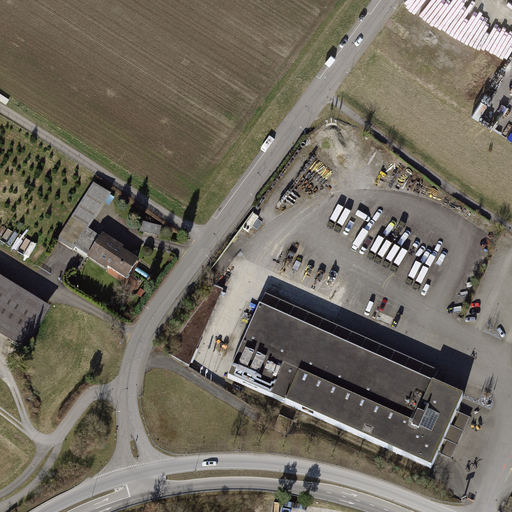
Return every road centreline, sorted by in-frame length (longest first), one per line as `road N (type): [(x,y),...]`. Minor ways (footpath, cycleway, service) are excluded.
road 1 (residential): [(200,254),(388,0)]
road 2 (secondary): [(436,511),(287,465),(227,461),(140,473)]
road 3 (secondary): [(146,493),(286,485),(390,511)]
road 4 (track): [(0,111),(209,242)]
road 5 (residential): [(140,473),(131,434),(132,364),(159,306),(200,254)]
road 6 (track): [(511,231),(320,91)]
